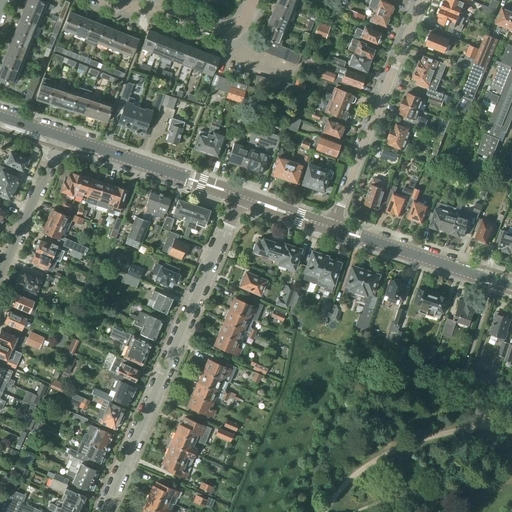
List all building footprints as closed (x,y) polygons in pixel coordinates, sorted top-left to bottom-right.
[(25,7),(26,8),(25,9),(41,16),(44,9),(52,10),(53,6),(46,3),(38,0),(28,0),(28,2),(27,2),(25,7)] [(277,0),(277,3),(278,4),(277,5),(293,11),(297,0),(277,0)] [(371,0),(368,7),(375,10),(391,17),(395,6),(387,2),(387,1),(384,0),(371,0)] [(442,9),(459,16),(459,15),(464,3),(456,0),(446,0),(445,2),(445,1),(442,9)] [(492,0),(489,8),(495,11),(499,2),(493,0),(492,0)] [(275,9),(272,15),(273,15),(273,16),(289,22),(293,11),(277,5),(276,9),(275,9)] [(20,19),(21,20),(21,21),(37,27),(41,16),(25,9),(23,14),(22,13),(20,19)] [(313,9),(310,18),(314,20),(318,10),(313,9)] [(440,17),(438,22),(461,31),(464,25),(462,25),(465,18),(459,15),(459,16),(442,9),(438,16),(440,17)] [(472,69),(461,96),(455,110),(465,114),(467,110),(468,110),(469,109),(470,109),(473,102),(473,101),(498,40),(497,39),(500,32),(505,35),(508,29),(511,18),(511,12),(502,9),(496,24),(497,24),(494,30),(495,30),(492,38),(486,35),(480,50),(472,69)] [(372,17),(370,22),(371,23),(377,25),(378,23),(386,27),(391,17),(375,10),(372,17)] [(348,16),(362,21),(364,17),(350,11),(348,16)] [(71,13),(69,13),(63,30),(75,34),(81,17),(77,15),(71,12),(71,13)] [(270,20),(268,26),(269,27),(268,27),(284,34),(289,22),(273,16),(271,20),(270,20)] [(81,17),(75,34),(87,39),(93,22),(88,20),(88,19),(82,17),(81,17)] [(15,31),(16,31),(16,33),(32,39),(37,27),(21,21),(19,25),(18,25),(15,31)] [(94,22),(93,22),(87,39),(98,43),(105,26),(100,24),(100,23),(94,21),(94,22)] [(331,27),(320,22),(314,38),(325,42),(331,27)] [(106,27),(105,26),(98,43),(110,48),(116,31),(111,29),(111,28),(106,26),(106,27)] [(265,31),(263,37),(264,38),(264,39),(269,41),(275,43),(280,45),(284,34),(268,27),(266,32),(265,31)] [(377,44),(377,43),(379,43),(381,40),(380,38),(381,34),(365,27),(363,31),(356,28),(354,35),(377,44)] [(117,31),(116,31),(110,48),(121,52),(128,35),(123,33),(123,32),(118,30),(117,31)] [(141,49),(148,51),(146,54),(150,56),(151,53),(153,53),(160,35),(149,30),(141,49)] [(11,42),(12,43),(11,44),(27,50),(32,39),(16,33),(14,37),(13,36),(11,42)] [(427,46),(445,53),(451,40),(432,33),(427,46)] [(129,36),(128,35),(121,52),(133,57),(140,40),(134,38),(135,37),(130,35),(129,36)] [(160,35),(153,53),(163,57),(170,38),(160,35)] [(170,38),(163,57),(173,61),(180,42),(170,38)] [(371,59),(372,58),(374,57),(375,53),(374,52),(375,50),(365,46),(366,44),(352,39),(347,49),(371,59)] [(269,41),(265,53),(270,55),(275,43),(269,41)] [(180,42),(173,61),(182,65),(190,46),(180,42)] [(275,43),(270,55),(275,57),(280,45),(275,43)] [(6,53),(7,54),(7,55),(23,62),(27,50),(11,44),(10,48),(9,47),(6,53)] [(300,44),(297,52),(302,54),(305,46),(300,44)] [(280,45),(275,57),(281,59),(286,48),(280,45)] [(511,46),(509,45),(501,64),(511,68),(511,66),(511,46)] [(190,46),(182,65),(193,69),(200,50),(190,46)] [(460,56),(458,63),(472,69),(480,50),(470,46),(467,56),(466,55),(465,57),(463,57),(460,56)] [(286,48),(281,59),(287,62),(292,50),(286,48)] [(203,73),(210,54),(200,50),(193,69),(203,73)] [(292,50),(287,62),(292,64),(297,52),(292,50)] [(297,52),(292,64),(298,66),(302,54),(297,52)] [(213,76),(220,58),(210,54),(203,73),(213,76)] [(349,65),(366,72),(367,68),(369,69),(372,62),(370,61),(353,54),(349,65)] [(2,65),(3,66),(2,67),(18,73),(23,62),(7,55),(5,60),(4,59),(2,65)] [(329,63),(338,66),(343,68),(346,62),(332,56),(329,63)] [(421,61),(417,70),(434,77),(441,80),(447,65),(423,56),(421,61)] [(77,69),(85,72),(87,67),(79,64),(77,69)] [(481,104),(489,108),(488,111),(493,113),(497,103),(511,69),(511,68),(501,64),(489,93),(487,92),(481,104)] [(337,81),(347,85),(348,84),(361,89),(365,77),(343,69),(343,68),(338,66),(335,74),(317,67),(316,71),(310,69),(309,73),(336,84),(337,81)] [(0,79),(14,85),(18,73),(2,67),(0,71),(0,79)] [(493,113),(477,152),(492,158),(503,132),(506,133),(510,123),(511,117),(511,69),(497,103),(493,113)] [(417,70),(413,80),(418,82),(417,85),(428,89),(426,95),(441,100),(444,94),(436,91),(441,80),(434,77),(417,70)] [(100,78),(109,81),(110,76),(102,73),(100,78)] [(260,89),(263,77),(257,76),(254,88),(260,89)] [(218,90),(228,94),(232,81),(221,77),(218,90)] [(263,77),(260,89),(266,91),(269,79),(263,77)] [(36,100),(41,102),(41,103),(47,105),(47,104),(48,104),(54,87),(53,87),(55,82),(43,78),(41,83),(36,100)] [(302,80),(297,78),(294,86),(305,90),(306,86),(301,83),(302,80)] [(269,79),(266,91),(272,92),(275,80),(269,79)] [(232,81),(228,94),(226,98),(241,103),(242,100),(243,100),(248,86),(232,80),(232,81)] [(275,80),(272,92),(278,94),(281,82),(275,80)] [(119,122),(118,125),(124,127),(124,125),(131,128),(130,130),(131,130),(139,107),(132,105),(134,99),(129,97),(133,84),(127,82),(121,98),(127,100),(119,122)] [(281,82),(278,94),(284,95),(286,83),(281,82)] [(294,85),(286,83),(284,95),(290,96),(293,86),(294,85)] [(249,102),(254,88),(248,86),(243,100),(249,102)] [(301,89),(293,86),(290,96),(297,99),(301,89)] [(48,104),(53,105),(52,106),(59,108),(59,107),(60,108),(66,91),(54,87),(48,104)] [(326,95),(325,98),(331,101),(349,107),(351,102),(352,103),(354,102),(356,98),(355,97),(353,96),(354,95),(336,88),(333,96),(327,94),(326,95)] [(60,108),(65,109),(64,110),(70,112),(71,111),(72,111),(77,94),(66,91),(60,108)] [(72,111),(77,113),(76,114),(82,116),(82,115),(84,115),(89,98),(90,94),(83,92),(82,92),(81,93),(81,95),(77,94),(72,111)] [(165,95),(158,93),(152,109),(159,111),(161,105),(165,95)] [(405,96),(402,103),(403,103),(420,110),(423,104),(424,105),(426,100),(408,93),(406,97),(405,96)] [(176,99),(165,95),(161,105),(173,110),(176,99)] [(199,97),(194,95),(192,101),(203,105),(204,102),(197,100),(199,97)] [(84,115),(89,117),(88,118),(94,120),(95,118),(96,119),(101,102),(89,98),(84,115)] [(331,101),(327,113),(344,120),(345,118),(346,119),(348,118),(349,114),(348,113),(347,112),(349,107),(331,101)] [(96,119),(100,120),(100,121),(106,123),(107,122),(107,123),(113,106),(101,102),(96,119)] [(401,110),(399,114),(406,116),(404,121),(417,125),(425,128),(428,120),(420,116),(418,115),(420,110),(403,103),(402,103),(400,109),(401,110)] [(139,107),(131,130),(135,131),(135,133),(143,136),(144,132),(144,133),(152,112),(139,107)] [(287,122),(299,126),(301,120),(289,116),(287,122)] [(167,130),(171,131),(167,141),(177,145),(185,123),(172,118),(167,130)] [(200,131),(199,134),(194,149),(206,153),(218,120),(213,118),(208,134),(200,131)] [(222,121),(218,120),(206,153),(217,157),(224,139),(225,135),(218,132),(222,121)] [(320,131),(323,132),(323,133),(339,139),(344,126),(328,120),(326,125),(322,124),(320,131)] [(393,126),(391,133),(408,139),(410,134),(412,135),(414,130),(415,130),(417,125),(404,121),(402,126),(396,123),(394,127),(393,126)] [(299,126),(287,122),(285,128),(297,132),(299,126)] [(247,148),(241,166),(262,173),(265,163),(267,164),(270,156),(273,157),(274,155),(277,148),(276,147),(280,136),(254,127),(247,148)] [(389,140),(388,144),(406,151),(408,146),(410,140),(408,139),(391,133),(388,139),(389,140)] [(318,144),(316,151),(334,157),(336,151),(338,151),(340,146),(339,144),(323,138),(320,137),(318,144)] [(310,143),(302,141),(300,146),(308,149),(310,143)] [(247,148),(234,143),(227,161),(241,166),(247,148)] [(425,163),(432,166),(438,150),(432,148),(425,163)] [(11,153),(8,160),(6,164),(22,172),(24,168),(25,168),(28,160),(20,157),(19,157),(11,153)] [(273,170),(275,170),(273,175),(285,179),(290,162),(279,158),(277,163),(276,163),(273,170)] [(302,166),(290,162),(285,179),(296,183),(298,179),(299,179),(302,172),(301,171),(302,166)] [(309,165),(302,184),(314,188),(320,169),(309,165)] [(323,170),(320,169),(314,188),(323,191),(327,179),(329,180),(331,178),(333,173),(331,171),(324,168),(323,170)] [(457,172),(449,170),(446,177),(455,179),(457,172)] [(18,178),(2,171),(0,175),(0,182),(15,189),(18,182),(17,182),(18,178)] [(81,176),(82,175),(82,174),(75,171),(74,174),(73,174),(72,177),(69,176),(67,181),(65,180),(61,192),(76,196),(82,176),(81,176)] [(467,181),(466,182),(470,183),(472,177),(465,175),(463,180),(467,181)] [(86,200),(93,180),(82,176),(76,196),(86,200)] [(361,176),(357,186),(363,188),(366,178),(361,176)] [(372,207),(373,209),(375,209),(377,209),(379,209),(387,183),(374,179),(367,198),(364,197),(362,203),(365,204),(365,205),(372,207)] [(403,208),(407,210),(415,190),(414,190),(417,181),(411,179),(409,186),(410,187),(409,188),(404,186),(401,195),(395,193),(397,187),(391,185),(385,200),(391,202),(387,211),(389,212),(390,214),(392,215),(394,214),(396,215),(396,214),(400,216),(403,208)] [(93,180),(86,200),(97,203),(103,183),(93,180)] [(15,189),(0,182),(0,196),(9,200),(10,197),(11,197),(15,189)] [(107,207),(114,187),(103,183),(97,203),(107,207)] [(107,207),(108,207),(106,213),(113,215),(114,211),(119,213),(126,191),(114,187),(107,207)] [(412,207),(408,218),(416,221),(417,223),(419,223),(421,223),(423,223),(430,204),(428,202),(424,201),(421,201),(421,202),(414,200),(411,199),(412,198),(417,200),(421,191),(415,188),(415,190),(409,205),(412,207)] [(141,218),(135,216),(127,237),(141,243),(144,235),(146,235),(148,230),(146,229),(150,219),(152,215),(153,215),(161,195),(151,191),(143,212),(141,218)] [(153,215),(152,215),(150,219),(159,222),(160,218),(162,218),(164,214),(170,198),(161,195),(153,215)] [(73,205),(63,201),(61,207),(71,211),(73,205)] [(186,220),(184,221),(182,226),(186,227),(193,206),(177,201),(172,217),(180,220),(181,216),(187,218),(186,220)] [(457,209),(450,207),(442,229),(453,232),(460,211),(461,211),(463,203),(460,202),(457,209)] [(476,202),(472,213),(479,216),(483,205),(481,204),(479,203),(476,202)] [(438,203),(436,209),(430,227),(439,230),(439,228),(442,229),(450,207),(438,203)] [(193,206),(186,227),(185,232),(189,233),(192,224),(203,228),(209,211),(194,206),(193,206)] [(68,217),(53,210),(48,221),(63,228),(68,217)] [(453,232),(454,233),(453,235),(460,237),(461,235),(464,236),(471,215),(461,211),(460,211),(453,232)] [(70,220),(81,225),(84,219),(73,214),(70,220)] [(501,226),(505,216),(500,214),(496,224),(501,226)] [(167,217),(162,227),(161,228),(170,231),(174,220),(167,217)] [(117,218),(112,230),(109,236),(115,238),(123,220),(117,218)] [(480,229),(477,240),(478,242),(481,243),(483,242),(488,244),(491,234),(494,235),(497,226),(478,219),(475,227),(480,229)] [(43,233),(58,239),(63,228),(48,221),(43,233)] [(162,227),(155,225),(153,232),(159,234),(161,229),(161,228),(162,227)] [(500,247),(503,248),(502,250),(511,253),(511,251),(511,249),(511,227),(510,227),(508,232),(505,231),(500,247)] [(67,249),(82,255),(85,256),(88,249),(63,238),(62,240),(59,239),(57,243),(67,248),(67,249)] [(254,251),(264,254),(263,257),(280,262),(285,247),(260,238),(258,244),(257,244),(254,251)] [(189,246),(173,240),(167,253),(181,259),(181,258),(184,259),(185,259),(187,254),(187,253),(186,252),(189,246)] [(35,252),(51,259),(57,261),(57,260),(58,260),(61,254),(57,253),(58,249),(56,248),(57,246),(51,244),(50,246),(40,241),(38,246),(37,245),(34,250),(36,251),(35,252)] [(285,247),(280,262),(280,264),(295,269),(301,250),(286,245),(285,247)] [(65,253),(69,254),(69,255),(80,260),(82,255),(67,249),(65,253)] [(32,259),(31,263),(52,272),(57,261),(51,259),(35,252),(35,254),(33,253),(31,258),(32,259)] [(305,275),(307,275),(306,280),(316,283),(317,279),(319,279),(325,259),(326,257),(312,252),(305,275)] [(336,277),(340,264),(334,262),(334,260),(327,257),(326,259),(325,259),(319,279),(318,285),(324,287),(323,290),(333,293),(338,278),(336,277)] [(175,284),(176,282),(178,281),(179,278),(179,277),(179,276),(179,275),(178,274),(180,271),(179,268),(166,263),(163,264),(162,263),(161,265),(160,265),(156,276),(155,280),(171,288),(173,283),(175,284)] [(131,265),(126,274),(126,275),(139,280),(143,270),(131,265)] [(349,296),(355,299),(357,295),(353,294),(354,291),(358,293),(365,269),(357,267),(357,268),(352,267),(343,296),(348,297),(349,296)] [(356,326),(361,328),(359,333),(365,335),(376,298),(371,296),(378,275),(373,274),(373,272),(365,269),(358,293),(362,294),(359,301),(365,303),(361,315),(360,314),(356,326)] [(126,274),(124,273),(121,281),(135,288),(139,280),(126,275),(126,274)] [(269,283),(246,273),(241,286),(260,294),(263,287),(266,288),(269,283)] [(19,287),(35,294),(33,299),(39,302),(42,296),(36,294),(39,288),(45,291),(49,283),(60,287),(62,282),(58,280),(46,274),(44,279),(35,275),(34,277),(32,275),(31,277),(25,274),(19,287)] [(403,285),(390,280),(384,300),(397,304),(399,299),(401,300),(405,290),(402,290),(403,285)] [(290,306),(288,311),(291,312),(293,307),(291,306),(296,292),(293,291),(294,288),(285,286),(284,291),(286,292),(284,297),(291,299),(289,306),(290,306)] [(413,303),(411,302),(407,315),(414,317),(417,308),(419,309),(418,312),(425,314),(433,291),(426,289),(425,291),(419,289),(419,290),(418,289),(413,303)] [(172,299),(158,292),(153,290),(149,299),(154,301),(151,307),(166,313),(167,313),(170,308),(168,307),(172,299)] [(440,293),(433,291),(425,314),(433,317),(434,313),(440,315),(441,311),(443,312),(447,299),(445,298),(446,297),(439,295),(440,293)] [(291,306),(293,307),(291,312),(296,314),(303,294),(296,292),(291,306)] [(17,295),(12,306),(33,316),(39,302),(33,299),(32,301),(17,295)] [(284,300),(279,299),(277,305),(287,308),(288,305),(289,306),(291,299),(284,297),(284,300)] [(258,308),(235,299),(230,311),(248,318),(250,312),(255,314),(258,308)] [(457,323),(457,324),(458,324),(458,325),(460,326),(464,327),(464,328),(465,328),(466,328),(467,327),(468,326),(474,307),(466,304),(466,303),(459,300),(452,320),(446,318),(441,334),(451,337),(456,322),(457,322),(457,323)] [(319,316),(326,318),(331,303),(323,301),(319,316)] [(335,305),(331,320),(338,322),(342,307),(335,305)] [(393,324),(394,325),(393,328),(398,330),(404,310),(398,308),(393,324)] [(285,315),(273,310),(270,317),(283,322),(285,315)] [(20,331),(26,319),(9,311),(4,323),(20,331)] [(248,318),(230,311),(225,322),(255,334),(257,331),(244,326),(248,318)] [(137,317),(131,315),(130,319),(135,321),(158,331),(162,322),(147,315),(139,312),(137,317)] [(491,333),(500,336),(499,340),(504,341),(507,332),(506,331),(510,319),(497,314),(491,333)] [(133,325),(141,329),(139,334),(154,340),(158,331),(135,321),(133,325)] [(242,330),(248,332),(247,336),(258,341),(260,337),(255,335),(255,334),(225,322),(220,333),(238,341),(242,330)] [(146,354),(148,353),(150,350),(149,348),(151,344),(132,335),(114,326),(109,338),(126,345),(128,346),(146,354)] [(18,338),(0,331),(0,344),(13,350),(18,338)] [(397,331),(394,345),(400,347),(404,333),(397,331)] [(27,338),(41,344),(44,338),(29,332),(27,338)] [(238,341),(220,333),(215,345),(238,355),(240,350),(242,351),(246,344),(238,341)] [(61,334),(59,344),(65,345),(68,335),(61,334)] [(71,337),(65,351),(72,354),(78,341),(71,337)] [(41,344),(27,338),(24,344),(39,350),(41,344)] [(503,342),(498,356),(505,358),(506,358),(510,344),(503,342)] [(13,350),(0,344),(0,358),(8,362),(10,356),(13,350)] [(141,365),(143,361),(145,360),(147,357),(146,355),(146,354),(128,346),(126,345),(121,356),(141,365)] [(434,359),(437,347),(430,345),(427,357),(434,359)] [(103,366),(110,369),(117,356),(109,352),(103,366)] [(67,355),(60,370),(69,374),(76,359),(67,355)] [(253,367),(252,369),(265,375),(269,365),(252,358),(249,365),(253,367)] [(121,363),(116,373),(132,381),(134,382),(136,381),(138,377),(137,376),(138,375),(137,374),(139,370),(121,361),(118,359),(112,372),(114,373),(119,362),(121,363)] [(16,363),(9,360),(7,366),(21,372),(24,366),(16,363)] [(225,366),(209,360),(204,372),(230,383),(236,368),(226,363),(225,366)] [(108,402),(111,403),(112,400),(127,406),(131,397),(135,388),(130,385),(132,381),(116,373),(114,373),(112,372),(108,370),(106,376),(117,380),(112,391),(115,392),(113,396),(94,387),(91,394),(99,398),(108,402)] [(230,383),(204,372),(199,383),(232,397),(234,393),(225,389),(228,382),(230,383)] [(255,372),(252,381),(258,383),(262,374),(255,372)] [(51,386),(62,391),(66,384),(55,378),(51,386)] [(0,392),(1,393),(4,386),(10,389),(12,384),(0,380),(0,379),(0,392)] [(199,383),(195,392),(194,394),(212,402),(216,392),(222,394),(220,397),(227,401),(228,399),(233,401),(234,399),(232,398),(232,397),(199,383)] [(23,400),(33,403),(37,394),(27,390),(23,400)] [(76,401),(81,403),(88,406),(90,401),(72,393),(70,398),(72,399),(76,401)] [(212,402),(194,394),(189,407),(212,416),(214,411),(209,409),(212,402)] [(99,411),(103,413),(121,420),(123,415),(122,412),(124,409),(111,404),(111,403),(108,402),(99,398),(97,403),(101,405),(99,411)] [(29,408),(26,416),(35,419),(38,411),(29,408)] [(115,429),(116,426),(119,425),(121,420),(103,413),(101,418),(99,417),(98,422),(99,422),(115,429)] [(26,416),(20,414),(18,419),(25,421),(23,427),(31,430),(35,419),(26,416)] [(72,419),(85,425),(87,419),(74,414),(72,419)] [(176,433),(194,441),(194,440),(204,445),(211,428),(185,417),(181,426),(179,425),(176,433)] [(239,425),(226,420),(224,427),(236,432),(239,425)] [(84,434),(81,441),(105,452),(108,450),(110,447),(108,443),(112,435),(92,426),(93,426),(90,424),(87,432),(84,434)] [(233,434),(218,428),(215,436),(230,442),(233,434)] [(194,441),(176,433),(171,445),(195,455),(197,450),(191,447),(194,441)] [(16,447),(4,442),(3,443),(19,450),(23,440),(19,438),(10,434),(8,441),(17,444),(16,447)] [(70,449),(68,454),(71,455),(71,456),(86,463),(88,458),(100,463),(101,461),(103,462),(105,457),(103,456),(105,452),(81,441),(76,452),(70,449)] [(166,456),(184,464),(190,466),(193,459),(195,455),(171,445),(166,456)] [(14,463),(18,452),(13,450),(8,460),(14,463)] [(68,469),(69,469),(68,470),(92,481),(97,471),(85,466),(86,463),(71,456),(69,461),(71,462),(68,469)] [(163,468),(186,477),(190,466),(184,464),(166,456),(163,463),(165,464),(163,468)] [(22,467),(17,480),(24,482),(29,470),(22,467)] [(72,483),(89,491),(89,490),(91,491),(94,485),(91,484),(92,481),(68,470),(66,475),(74,478),(72,483)] [(55,473),(53,479),(67,485),(68,485),(66,484),(69,479),(55,473)] [(11,477),(6,474),(2,484),(7,487),(11,477)] [(63,493),(61,500),(63,501),(80,508),(81,508),(82,508),(84,503),(83,502),(85,497),(66,488),(67,485),(53,479),(52,478),(49,487),(63,493)] [(199,488),(198,491),(207,495),(211,493),(214,487),(201,482),(199,488)] [(154,487),(150,494),(169,502),(175,505),(180,492),(157,483),(155,487),(154,487)] [(196,496),(196,495),(193,502),(205,507),(208,501),(206,500),(207,497),(197,493),(196,496)] [(0,501),(0,511),(23,511),(24,511),(44,511),(42,511),(27,505),(27,504),(8,496),(9,496),(3,494),(0,501)] [(169,502),(150,494),(146,506),(159,511),(172,511),(166,509),(169,502)] [(51,503),(48,509),(54,511),(77,511),(80,508),(63,501),(61,500),(57,498),(54,505),(51,503)]
